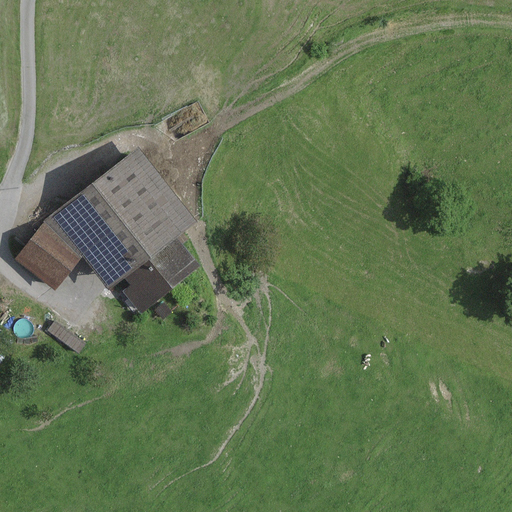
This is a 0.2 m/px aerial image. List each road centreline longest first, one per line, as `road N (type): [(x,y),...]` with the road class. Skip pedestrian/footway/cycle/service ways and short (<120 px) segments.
road 1 (track): [(215,130),(354,46),(455,22),(511,24)]
road 2 (track): [(26,0),(28,121),(8,208)]
